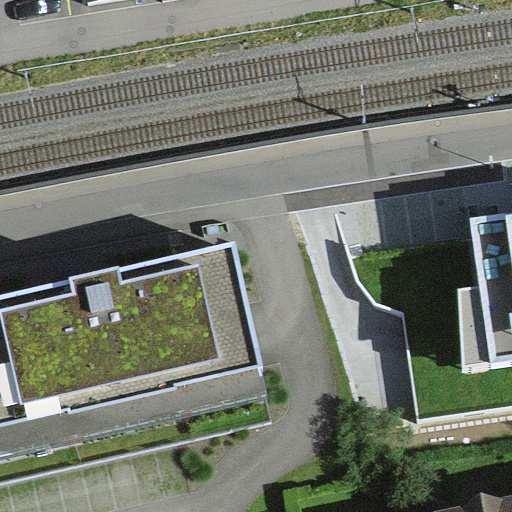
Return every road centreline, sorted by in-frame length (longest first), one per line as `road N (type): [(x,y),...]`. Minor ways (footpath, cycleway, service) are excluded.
road 1 (unclassified): [(0,226),(511,135)]
road 2 (residential): [(339,0),(12,45)]
